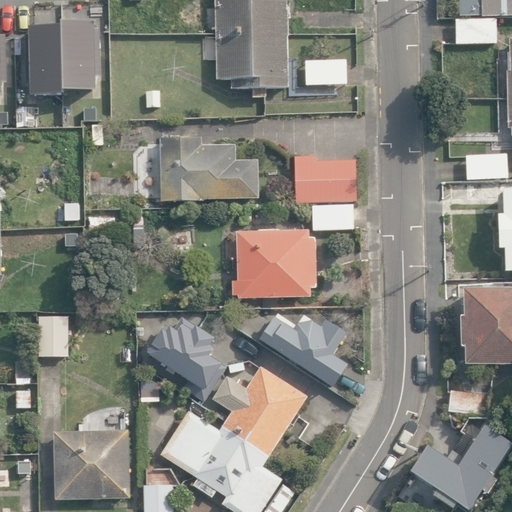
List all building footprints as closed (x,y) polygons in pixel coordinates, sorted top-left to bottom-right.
[(229,78),(229,87),(287,86),(286,0),(213,0),(215,79),(229,78)] [(511,0),(482,0),(483,17),(511,15),(511,0)] [(455,46),(497,44),(496,19),(454,20),(455,46)] [(66,95),(98,94),(98,79),(106,79),(105,35),(97,35),(97,27),(64,28),(64,32),(30,33),(30,36),(27,36),(27,83),(33,83),(33,99),(66,99),(66,95)] [(0,100),(5,101),(5,86),(13,86),(13,42),(3,42),(3,31),(0,31),(0,100)] [(347,57),(304,58),(304,82),(347,82),(347,57)] [(144,87),(145,104),(159,104),(159,87),(144,87)] [(93,145),(104,145),(104,127),(93,127),(93,145)] [(161,139),(162,202),(204,202),(204,199),(260,198),(259,160),(237,161),(236,145),(203,146),(203,138),(161,139)] [(507,150),(463,152),(464,179),(508,177),(507,150)] [(293,157),(295,205),(356,201),(354,161),(317,163),(316,156),(293,157)] [(503,246),(504,269),(511,269),(511,188),(501,189),(502,213),(498,213),(499,246),(503,246)] [(63,200),(64,217),(78,216),(77,200),(63,200)] [(313,207),(314,232),(356,231),(355,205),(313,207)] [(115,213),(88,212),(87,234),(114,235),(115,213)] [(63,231),(64,248),(79,248),(78,230),(63,231)] [(239,296),(239,298),(311,298),(311,289),(317,289),(316,239),(310,239),(310,232),(243,233),(237,233),(238,281),(232,281),(233,296),(239,296)] [(511,360),(511,286),(462,288),(463,314),(459,314),(459,344),(463,344),(464,361),(511,360)] [(39,357),(69,357),(70,313),(39,313),(39,357)] [(142,361),(206,403),(230,367),(213,356),(218,347),(214,344),(217,339),(184,317),(176,329),(170,326),(166,332),(162,330),(142,361)] [(276,317),(259,342),(333,390),(349,366),(334,356),(349,333),(329,320),(324,329),(314,322),(298,324),(295,330),(276,317)] [(16,362),(16,379),(30,379),(30,362),(16,362)] [(308,397),(261,367),(247,389),(227,377),(212,400),(232,412),(219,431),(190,412),(162,456),(198,479),(194,486),(212,498),(217,491),(227,497),(222,505),(233,511),(262,511),(283,480),(263,467),(308,397)] [(145,382),(146,402),(160,402),(159,382),(145,382)] [(17,391),(17,409),(32,408),(31,391),(17,391)] [(449,408),(482,412),(484,395),(452,391),(449,408)] [(426,443),(409,470),(467,506),(509,440),(482,423),(457,463),(426,443)] [(55,431),(55,498),(130,498),(130,431),(55,431)] [(0,488),(10,488),(11,457),(0,456),(0,488)] [(19,460),(19,477),(33,476),(33,460),(19,460)] [(143,482),(143,511),(173,511),(173,482),(143,482)]
